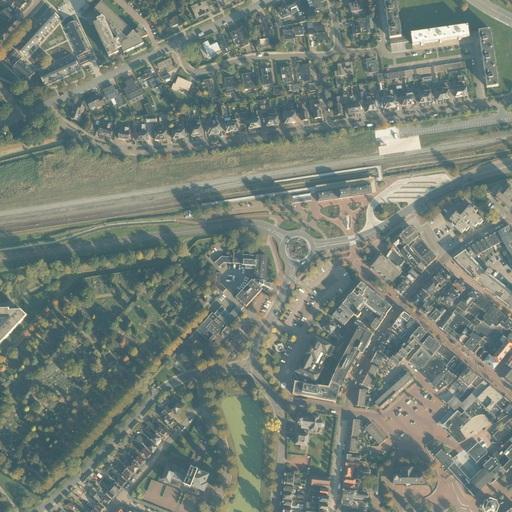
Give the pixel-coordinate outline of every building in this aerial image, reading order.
[(4,0),(11,7),(14,4),(20,10),(26,3),(22,0),(4,0)] [(209,8),(205,2),(204,0),(202,0),(200,1),(201,4),(200,4),(201,4),(202,6),(199,7),(197,4),(191,7),(194,15),(195,16),(196,19),(197,19),(197,18),(205,14),(204,11),(208,8),(208,9),(209,8)] [(307,12),(309,18),(315,16),(313,11),(322,7),(319,0),(306,0),(311,11),(307,12)] [(362,11),(360,0),(359,0),(352,0),(353,3),(348,4),(349,7),(350,7),(352,13),(359,11),(362,11)] [(387,20),(399,18),(396,0),(389,0),(384,1),(385,9),(384,9),(385,12),(386,12),(387,20)] [(0,9),(3,12),(0,15),(0,16),(3,20),(4,20),(8,23),(14,17),(6,10),(8,7),(2,1),(0,2),(0,9)] [(134,33),(133,32),(101,2),(94,10),(96,12),(90,17),(109,58),(119,53),(119,54),(123,53),(124,54),(144,44),(141,39),(147,36),(148,36),(139,28),(134,33)] [(283,7),(278,9),(283,19),(297,12),(298,13),(299,22),(299,23),(307,22),(305,11),(304,9),(299,11),(298,9),(297,6),(295,7),(294,4),(287,7),(287,8),(286,8),(286,7),(284,9),(283,7)] [(51,10),(47,15),(55,23),(60,18),(51,10)] [(178,25),(180,27),(183,26),(182,25),(187,23),(183,14),(172,19),(173,20),(169,22),(172,28),(178,25)] [(47,15),(42,20),(51,28),(55,23),(47,15)] [(271,27),(266,17),(263,19),(267,28),(258,29),(259,40),(269,39),(269,43),(270,46),(275,46),(275,43),(273,27),(271,27)] [(399,18),(387,20),(388,28),(387,28),(387,31),(388,31),(390,39),(393,39),(396,38),(399,38),(401,37),(399,18)] [(42,20),(38,25),(46,32),(51,28),(42,20)] [(356,27),(352,28),(353,35),(361,34),(360,29),(366,28),(366,20),(355,21),(356,27)] [(76,21),(66,26),(69,32),(79,27),(76,21)] [(324,26),(312,28),(312,23),(307,23),(308,28),(308,35),(317,34),(318,41),(328,40),(327,33),(325,33),(324,26)] [(38,25),(33,30),(42,37),(46,32),(38,25)] [(448,28),(450,40),(458,39),(458,40),(461,40),(461,39),(469,37),(467,26),(448,28)] [(79,27),(69,32),(71,38),(82,33),(79,27)] [(303,35),(302,27),(292,29),(292,30),(283,31),(284,41),(296,39),(295,36),(303,35)] [(249,45),(241,28),(230,34),(233,40),(237,39),(241,48),(249,45)] [(442,41),(450,40),(448,28),(429,31),(431,43),(439,42),(439,43),(442,43),(442,41)] [(33,30),(29,34),(38,42),(42,37),(33,30)] [(481,51),(493,49),(490,30),(478,32),(479,40),(478,40),(478,43),(480,43),(481,51)] [(423,44),(431,43),(429,31),(410,34),(412,46),(420,45),(420,46),(423,45),(423,44)] [(82,33),(71,38),(74,44),(84,39),(82,33)] [(29,34),(25,39),(33,47),(38,42),(29,34)] [(25,39),(20,44),(29,52),(33,47),(25,39)] [(84,39),(74,44),(77,50),(87,45),(84,39)] [(208,42),(202,44),(208,56),(209,56),(210,58),(215,56),(214,53),(222,50),(224,55),(230,52),(227,47),(224,40),(220,42),(222,45),(219,47),(217,43),(210,47),(208,42)] [(20,44),(16,49),(24,57),(29,52),(20,44)] [(87,45),(77,50),(80,56),(83,54),(86,53),(89,51),(90,51),(87,45)] [(484,69),(495,68),(493,49),(481,51),(482,58),(481,59),(481,62),(482,61),(484,69)] [(75,58),(69,60),(73,70),(79,68),(75,58)] [(371,61),(371,59),(366,60),(368,74),(378,73),(376,61),(371,62),(371,61)] [(14,68),(13,69),(18,73),(26,65),(21,60),(20,60),(20,61),(18,63),(16,66),(14,68)] [(69,60),(63,63),(67,73),(73,70),(69,60)] [(171,62),(168,63),(167,61),(158,65),(160,70),(165,67),(168,73),(175,70),(171,62)] [(63,63),(57,66),(62,76),(67,73),(63,63)] [(350,67),(346,67),(346,64),(341,65),(338,65),(339,68),(338,68),(339,72),(335,73),(336,77),(347,75),(354,74),(353,68),(350,68),(350,67)] [(26,65),(18,73),(23,77),(30,69),(26,65)] [(313,78),(311,78),(309,65),(302,66),(305,82),(309,82),(309,85),(315,84),(313,78)] [(57,66),(51,69),(56,79),(62,76),(57,66)] [(286,78),(286,83),(293,82),(291,67),(283,69),(283,70),(281,71),(282,76),(286,75),(287,78),(286,78)] [(495,68),(484,69),(485,77),(483,78),(484,80),(485,80),(486,88),(498,87),(495,68)] [(30,69),(23,77),(28,82),(35,73),(30,69)] [(51,69),(45,71),(50,81),(56,79),(51,69)] [(154,79),(150,69),(144,72),(146,75),(142,76),(144,80),(147,79),(153,90),(163,85),(159,77),(154,79)] [(273,84),(271,69),(261,70),(264,86),(273,84)] [(45,71),(39,74),(44,84),(50,81),(45,71)] [(252,80),(251,73),(242,75),(244,90),(254,88),(254,90),(258,89),(257,79),(252,80)] [(224,79),(226,94),(234,93),(232,77),(224,79)] [(174,84),(171,90),(177,92),(179,87),(188,91),(186,95),(189,96),(192,90),(189,88),(190,86),(188,85),(189,83),(178,78),(175,85),(174,84)] [(144,94),(142,88),(141,88),(139,89),(137,90),(132,80),(128,82),(129,84),(126,85),(128,88),(124,90),(129,101),(144,94)] [(210,84),(210,80),(203,81),(204,83),(202,84),(203,88),(208,87),(210,98),(215,97),(213,84),(210,84)] [(459,87),(456,88),(455,82),(450,83),(451,91),(454,91),(455,98),(461,97),(459,87)] [(459,87),(461,97),(467,96),(465,86),(462,86),(462,82),(458,83),(459,87)] [(448,92),(451,91),(450,83),(449,83),(446,84),(445,84),(445,89),(442,90),(443,100),(449,99),(448,92)] [(113,87),(104,91),(109,101),(111,100),(114,106),(118,104),(120,108),(128,105),(123,95),(123,94),(118,96),(113,87)] [(415,96),(415,91),(414,87),(411,88),(412,94),(406,95),(408,105),(414,104),(413,97),(415,96)] [(408,105),(406,95),(402,96),(401,89),(396,90),(398,99),(401,98),(402,106),(408,105)] [(395,99),(398,99),(396,90),(392,91),(393,97),(388,97),(390,108),(396,107),(395,99)] [(415,91),(415,96),(418,96),(420,104),(425,103),(424,92),(418,93),(418,91),(415,91)] [(102,97),(98,99),(96,95),(91,97),(91,99),(87,101),(90,109),(96,107),(97,109),(105,105),(102,97)] [(370,98),(372,111),(378,110),(377,102),(374,102),(373,97),(370,98)] [(221,105),(220,98),(212,99),(214,106),(221,105)] [(341,105),(340,105),(339,98),(333,98),(334,106),(335,114),(334,114),(335,117),(338,116),(342,115),(342,112),(342,108),(341,105)] [(81,113),(82,113),(84,108),(82,102),(79,103),(77,109),(74,107),(70,118),(74,119),(73,120),(78,121),(81,113)] [(320,111),(317,112),(316,107),(320,107),(319,103),(312,104),(313,112),(314,119),(321,118),(320,111)] [(144,105),(148,115),(152,113),(148,104),(144,105)] [(298,114),(296,104),(292,105),(293,112),(288,112),(290,123),(296,123),(295,115),(298,114)] [(222,125),(225,124),(226,133),(232,132),(231,121),(230,118),(225,119),(224,116),(225,116),(223,106),(219,107),(220,116),(222,125)] [(290,123),(288,112),(283,113),(282,107),(278,107),(279,109),(279,115),(280,115),(280,117),(283,117),(285,124),(290,123)] [(304,113),(304,108),(297,109),(298,114),(301,113),(302,121),(308,121),(307,112),(304,113)] [(277,115),(279,115),(279,109),(275,109),(275,115),(271,116),(272,126),(278,125),(277,115)] [(195,127),(197,137),(201,136),(200,135),(202,135),(200,124),(203,124),(202,116),(199,117),(200,120),(197,121),(198,127),(195,127)] [(209,133),(210,135),(214,134),(213,126),(209,127),(209,122),(206,122),(205,116),(202,116),(203,124),(206,123),(208,133),(209,133)] [(216,126),(213,126),(214,134),(218,134),(218,132),(220,132),(219,125),(222,125),(220,116),(216,117),(216,118),(214,119),(214,121),(215,121),(216,126)] [(189,122),(189,119),(186,120),(187,127),(190,126),(191,136),(193,136),(193,137),(197,137),(195,127),(193,128),(192,122),(189,122)] [(185,138),(184,130),(187,130),(186,121),(182,121),(183,130),(181,130),(181,125),(178,126),(179,139),(185,138)] [(105,136),(109,125),(105,124),(104,127),(102,127),(100,134),(105,136)] [(112,130),(113,127),(109,125),(105,136),(111,138),(113,130),(112,130)] [(495,198),(511,212),(511,211),(511,183),(510,181),(495,198)] [(350,188),(351,197),(372,194),(370,185),(350,188)] [(489,194),(492,196),(498,190),(495,187),(489,194)] [(337,190),(338,199),(338,200),(351,198),(351,197),(350,188),(337,190)] [(318,202),(338,199),(337,190),(316,193),(318,202)] [(311,193),(293,196),(294,203),(312,201),(311,193)] [(481,220),(476,216),(475,215),(476,213),(469,207),(460,217),(456,213),(450,220),(453,223),(451,224),(462,233),(468,226),(467,226),(470,223),(475,227),(481,220)] [(511,230),(510,227),(510,226),(500,231),(503,238),(507,244),(511,251),(511,252),(511,230)] [(414,267),(421,274),(424,271),(427,267),(420,261),(419,262),(409,250),(410,249),(409,249),(411,247),(428,266),(437,258),(420,239),(418,237),(419,237),(416,233),(411,228),(410,228),(409,228),(395,240),(392,243),(399,252),(400,251),(411,264),(415,267),(414,267)] [(502,242),(501,242),(497,233),(492,235),(497,245),(499,248),(501,247),(499,243),(502,242)] [(495,246),(497,245),(492,235),(488,237),(493,247),(495,251),(496,250),(496,249),(497,249),(495,246)] [(491,249),(490,249),(493,247),(488,237),(483,240),(491,252),(491,254),(493,252),(491,249)] [(490,253),(491,252),(483,240),(479,242),(485,251),(487,250),(489,253),(490,253)] [(487,255),(485,251),(479,242),(475,245),(480,254),(483,253),(485,256),(487,255)] [(486,263),(480,254),(475,245),(470,247),(476,256),(478,255),(480,258),(481,257),(482,258),(480,259),(484,265),(486,263)] [(486,271),(483,267),(477,257),(476,256),(470,247),(456,258),(455,261),(476,282),(483,288),(494,296),(503,303),(511,310),(511,292),(490,275),(492,272),(488,269),(486,271)] [(403,261),(400,259),(392,249),(392,248),(386,257),(387,258),(386,259),(381,255),(371,267),(370,267),(371,270),(372,270),(389,284),(391,282),(392,284),(402,272),(404,273),(406,271),(410,266),(408,263),(402,268),(401,269),(399,267),(404,261),(403,261)] [(252,280),(238,295),(236,298),(246,308),(263,289),(267,293),(269,290),(270,290),(271,289),(271,288),(270,287),(271,283),(265,283),(266,282),(266,281),(268,258),(264,257),(257,257),(255,257),(255,256),(244,255),(244,256),(243,256),(243,255),(234,254),(233,258),(222,257),(215,263),(219,268),(224,263),(242,265),(241,269),(256,270),(255,281),(254,282),(252,280)] [(446,281),(452,276),(444,268),(438,274),(445,281),(446,281)] [(408,274),(416,280),(419,276),(412,269),(410,272),(409,271),(410,271),(408,269),(406,271),(408,274)] [(408,274),(406,271),(404,273),(404,274),(406,276),(404,278),(412,284),(416,280),(408,274)] [(215,286),(223,293),(226,290),(220,284),(221,274),(216,273),(215,286)] [(442,287),(444,284),(443,283),(445,281),(438,274),(434,278),(440,283),(439,284),(441,285),(442,287)] [(405,283),(406,281),(401,277),(394,284),(395,285),(397,282),(400,284),(395,290),(401,296),(409,287),(405,283)] [(435,289),(436,289),(438,291),(440,289),(437,286),(439,284),(434,278),(429,283),(435,289)] [(462,293),(464,290),(467,288),(458,279),(453,284),(462,293)] [(392,308),(386,303),(361,283),(342,305),(357,318),(361,314),(359,313),(366,305),(382,317),(379,321),(376,319),(370,327),(376,331),(387,315),(386,315),(392,308)] [(423,290),(429,296),(432,294),(436,289),(435,289),(429,283),(428,283),(429,284),(423,290)] [(458,298),(461,294),(455,288),(451,292),(458,298)] [(429,296),(423,290),(422,290),(417,296),(423,301),(425,299),(426,298),(427,299),(429,296)] [(471,309),(475,304),(474,303),(480,297),(472,290),(462,302),(471,309)] [(457,298),(450,292),(448,295),(446,293),(445,294),(454,302),(457,298)] [(454,302),(445,294),(441,299),(443,301),(444,300),(446,302),(443,304),(448,308),(450,306),(451,306),(454,302)] [(420,311),(426,304),(426,303),(428,302),(425,299),(423,301),(417,296),(410,304),(420,311)] [(481,311),(488,303),(481,297),(468,312),(475,318),(480,311),(481,311)] [(426,303),(426,304),(420,311),(427,317),(433,310),(433,309),(435,306),(433,304),(432,305),(429,302),(428,302),(426,303)] [(457,307),(458,308),(459,309),(463,312),(462,312),(466,315),(470,309),(469,309),(461,302),(457,307)] [(480,321),(492,306),(488,303),(481,311),(480,311),(475,318),(476,319),(480,321)] [(344,326),(348,321),(353,315),(342,305),(333,316),(343,325),(344,326)] [(443,315),(446,311),(439,305),(435,309),(443,315)] [(227,326),(234,318),(222,306),(214,315),(227,326)] [(504,324),(508,319),(492,306),(480,321),(481,323),(473,333),(482,339),(484,337),(487,339),(488,339),(497,327),(501,322),(504,324)] [(435,324),(443,315),(435,309),(428,318),(435,324)] [(457,312),(455,311),(452,314),(455,316),(452,321),(444,331),(456,341),(470,323),(460,315),(462,312),(463,312),(459,309),(457,312)] [(9,310),(0,310),(0,345),(27,317),(21,311),(9,312),(9,310)] [(407,323),(408,321),(411,318),(404,312),(395,323),(392,327),(396,330),(398,328),(405,322),(407,323)] [(228,327),(227,326),(214,315),(212,313),(208,318),(196,331),(187,342),(192,346),(197,341),(204,348),(205,348),(210,342),(211,343),(215,338),(214,338),(219,333),(222,334),(223,331),(225,329),(228,327)] [(455,316),(452,314),(451,313),(448,316),(440,326),(440,329),(444,331),(452,320),(452,321),(455,316)] [(409,332),(412,335),(420,327),(411,318),(407,323),(405,322),(398,328),(396,330),(392,327),(390,331),(398,337),(400,340),(409,332)] [(481,323),(480,321),(476,319),(475,321),(473,320),(470,323),(456,341),(463,346),(470,337),(473,333),(481,323)] [(503,336),(509,329),(511,325),(511,321),(508,319),(504,324),(501,322),(497,327),(499,329),(491,339),(497,344),(499,342),(502,338),(503,336)] [(344,326),(343,325),(339,329),(336,327),(335,326),(334,324),(333,324),(329,321),(326,325),(325,324),(325,325),(323,327),(323,329),(324,329),(324,330),(325,329),(330,334),(332,332),(333,333),(337,337),(339,335),(343,339),(349,330),(347,329),(344,326)] [(320,385),(315,383),(323,368),(327,370),(333,359),(329,357),(331,354),(337,357),(339,354),(333,351),(334,348),(330,346),(316,338),(313,345),(310,343),(304,355),(306,357),(302,366),(299,364),(295,372),(299,374),(298,376),(299,380),(298,383),(295,382),(293,395),(336,403),(337,395),(340,395),(347,377),(347,376),(349,372),(350,372),(353,366),(357,360),(360,353),(363,354),(373,335),(359,327),(359,328),(355,326),(339,350),(345,353),(335,372),(328,388),(320,387),(320,385)] [(397,367),(400,363),(415,347),(427,333),(420,327),(412,335),(410,338),(405,344),(400,349),(398,351),(397,352),(390,360),(397,367)] [(393,345),(398,337),(390,331),(385,339),(393,345)] [(474,350),(479,343),(482,339),(473,333),(470,337),(471,338),(464,347),(472,353),(474,350)] [(327,338),(334,344),(338,340),(334,337),(333,338),(329,335),(327,338)] [(437,343),(430,337),(425,343),(424,342),(422,345),(422,346),(408,362),(419,371),(421,368),(422,369),(428,363),(441,346),(437,343)] [(487,339),(484,337),(482,339),(479,343),(472,353),(476,356),(489,340),(488,339),(487,339)] [(483,361),(493,370),(498,363),(503,357),(508,351),(511,346),(511,343),(503,337),(499,342),(483,361)] [(385,339),(382,343),(390,349),(391,348),(393,345),(385,339)] [(193,357),(189,347),(190,346),(186,343),(183,346),(171,359),(175,364),(178,361),(175,358),(182,351),(183,352),(186,348),(188,353),(181,356),(183,362),(184,362),(185,362),(186,362),(186,361),(191,359),(191,360),(192,360),(191,358),(193,357)] [(392,353),(393,350),(390,349),(382,343),(377,352),(384,356),(386,352),(384,351),(386,348),(387,349),(387,350),(392,353)] [(482,361),(489,352),(491,350),(486,345),(483,347),(483,348),(476,356),(482,361)] [(431,384),(434,380),(442,371),(446,367),(454,357),(441,346),(428,363),(422,369),(419,373),(431,384)] [(114,358),(115,358),(109,353),(105,356),(108,362),(109,362),(113,359),(114,358)] [(383,357),(376,353),(373,358),(381,363),(382,363),(383,362),(382,362),(383,360),(386,362),(387,359),(383,357)] [(450,369),(457,360),(454,357),(446,367),(442,371),(434,380),(431,384),(435,387),(445,375),(450,369)] [(379,367),(381,363),(373,358),(371,363),(379,367)] [(446,388),(446,387),(457,378),(465,368),(465,366),(457,360),(450,369),(445,375),(435,387),(440,391),(443,388),(446,387),(446,388)] [(511,386),(511,385),(511,361),(508,367),(510,368),(502,378),(511,386)] [(375,374),(378,369),(370,365),(367,370),(375,374)] [(461,395),(468,388),(478,377),(468,369),(453,385),(461,393),(460,394),(461,395)] [(373,379),(375,374),(367,370),(365,374),(373,379)] [(370,383),(373,379),(365,374),(362,379),(370,383)] [(409,384),(413,381),(407,374),(403,378),(409,384)] [(458,399),(462,404),(468,398),(471,394),(473,392),(476,389),(483,381),(478,377),(468,388),(461,395),(458,399)] [(405,388),(409,384),(403,378),(399,381),(405,388)] [(368,388),(370,383),(362,379),(360,384),(359,387),(360,388),(362,385),(368,388)] [(401,392),(405,388),(399,381),(395,385),(401,392)] [(454,396),(446,404),(454,412),(459,407),(464,412),(473,403),(484,392),(487,389),(489,387),(489,386),(484,382),(483,381),(476,389),(473,392),(471,394),(468,398),(462,404),(458,399),(457,400),(454,396)] [(397,395),(401,392),(395,385),(391,389),(397,395)] [(366,397),(366,391),(359,390),(360,388),(359,387),(357,390),(357,395),(366,397)] [(459,412),(457,411),(454,415),(450,411),(437,424),(459,445),(472,437),(471,437),(477,433),(477,432),(482,430),(482,429),(488,426),(487,425),(492,423),(502,413),(501,413),(503,410),(510,404),(503,398),(502,398),(495,392),(496,392),(489,387),(487,389),(484,392),(473,403),(464,412),(463,413),(460,411),(459,412)] [(393,399),(397,395),(391,389),(387,392),(393,399)] [(389,402),(393,399),(387,392),(383,396),(389,402)] [(385,406),(389,402),(383,396),(379,399),(385,406)] [(165,408),(171,413),(172,411),(176,415),(177,414),(178,413),(179,413),(179,412),(180,413),(179,412),(180,412),(181,410),(181,409),(177,405),(179,403),(180,403),(174,398),(169,403),(173,407),(171,409),(167,406),(165,408)] [(379,399),(377,402),(375,400),(372,403),(374,405),(376,404),(381,410),(385,406),(379,399)] [(509,415),(511,412),(511,405),(510,404),(503,411),(503,410),(501,413),(502,413),(497,419),(492,423),(494,424),(498,422),(499,421),(509,415)] [(172,418),(169,415),(171,413),(165,408),(161,413),(162,414),(160,416),(166,421),(165,422),(168,424),(169,424),(170,425),(172,425),(173,423),(173,421),(171,419),(172,418)] [(297,424),(299,424),(299,425),(299,426),(300,426),(301,426),(301,425),(302,425),(301,429),(301,435),(297,434),(296,441),(295,442),(295,444),(296,444),(296,445),(301,446),(301,450),(305,450),(306,447),(307,447),(308,433),(308,430),(311,430),(311,431),(316,431),(316,433),(317,434),(321,434),(322,428),(323,428),(323,429),(325,427),(325,424),(324,422),(322,421),(322,419),(319,419),(319,417),(312,417),(312,418),(303,416),(303,417),(300,417),(299,420),(298,420),(297,424)] [(511,438),(511,418),(492,437),(503,447),(511,438)] [(156,422),(153,425),(149,421),(146,424),(148,426),(151,428),(156,432),(158,430),(160,432),(160,433),(163,436),(164,436),(168,432),(167,432),(168,431),(165,427),(164,428),(161,426),(160,427),(156,422)] [(369,433),(376,428),(372,423),(365,429),(369,433)] [(148,426),(145,430),(147,432),(148,430),(154,436),(150,440),(157,446),(162,441),(160,440),(162,439),(156,434),(157,433),(156,432),(151,428),(148,426)] [(371,439),(373,438),(379,432),(376,428),(369,433),(371,436),(369,438),(371,439),(371,438),(371,439)] [(376,442),(383,436),(379,432),(373,438),(371,439),(372,440),(373,439),(376,442)] [(137,439),(146,447),(148,449),(149,449),(153,453),(155,450),(156,450),(157,448),(151,443),(149,445),(139,436),(137,439)] [(380,446),(387,440),(383,436),(376,442),(380,446)] [(511,438),(503,447),(499,450),(493,456),(495,459),(505,472),(506,473),(511,467),(511,438)] [(145,448),(146,447),(137,439),(134,441),(144,450),(141,453),(147,459),(148,458),(151,456),(150,455),(151,454),(147,451),(145,448)] [(471,481),(454,463),(448,469),(473,498),(487,485),(488,487),(491,484),(492,484),(505,472),(495,459),(494,460),(484,450),(477,442),(466,453),(477,463),(478,461),(484,468),(479,473),(471,481)] [(445,466),(448,469),(454,463),(450,459),(452,458),(446,451),(444,453),(442,450),(436,455),(441,461),(441,462),(442,463),(443,463),(445,465),(445,466)] [(137,470),(138,470),(137,470),(139,468),(137,466),(138,465),(134,461),(135,460),(125,452),(122,455),(132,463),(127,468),(134,474),(134,473),(135,473),(136,472),(136,471),(137,470)] [(137,458),(131,453),(130,452),(128,454),(130,455),(141,466),(141,465),(143,464),(144,464),(145,462),(145,461),(146,461),(145,461),(139,455),(137,458)] [(128,481),(128,480),(130,479),(130,478),(131,477),(130,476),(132,475),(128,471),(126,469),(127,468),(124,465),(120,461),(117,464),(124,470),(121,475),(127,481),(128,481)] [(191,486),(199,489),(204,491),(207,484),(205,483),(208,475),(197,471),(198,470),(191,467),(189,472),(173,466),(173,465),(168,463),(166,468),(167,468),(162,480),(169,483),(171,478),(184,484),(184,485),(190,487),(191,486)] [(346,467),(344,477),(356,479),(356,471),(354,471),(354,468),(346,467)] [(403,474),(393,474),(393,484),(406,484),(406,485),(407,486),(409,486),(410,485),(410,484),(423,484),(423,483),(426,483),(427,485),(430,486),(432,485),(433,482),(432,480),(429,479),(427,480),(423,478),(423,474),(413,474),(413,468),(409,468),(409,467),(406,467),(406,468),(403,468),(403,474)] [(118,480),(115,477),(116,476),(109,471),(107,474),(122,487),(122,488),(123,488),(123,487),(124,485),(125,485),(126,484),(126,483),(127,483),(127,482),(126,482),(120,477),(118,480)] [(104,478),(100,474),(98,477),(102,480),(101,480),(106,484),(105,484),(107,486),(108,485),(117,494),(121,489),(121,488),(121,489),(115,483),(113,485),(104,477),(104,478)] [(329,488),(330,478),(312,476),(311,486),(329,488)] [(107,486),(105,484),(106,484),(101,480),(99,483),(104,488),(105,487),(109,490),(106,493),(113,498),(112,498),(113,499),(117,494),(108,485),(107,486)] [(370,499),(370,489),(370,487),(363,486),(363,491),(357,491),(357,492),(343,490),(342,496),(363,498),(370,499)] [(317,488),(316,491),(316,492),(320,492),(320,496),(328,497),(328,496),(329,496),(329,493),(328,492),(329,490),(317,488)] [(102,499),(100,497),(97,494),(92,489),(88,493),(91,495),(91,494),(100,502),(101,500),(107,505),(109,503),(110,503),(111,501),(111,500),(105,495),(102,499)] [(98,504),(95,508),(99,511),(102,511),(103,511),(103,510),(105,508),(99,503),(100,502),(91,494),(91,495),(89,497),(98,504)] [(313,498),(312,503),(318,504),(318,503),(322,504),(328,504),(329,497),(328,497),(320,496),(313,495),(313,498)] [(296,506),(291,506),(292,504),(292,503),(293,503),(293,502),(292,502),(292,501),(283,500),(283,506),(291,507),(291,508),(296,509),(302,509),(303,509),(303,505),(298,505),(298,506),(296,506)] [(358,511),(359,508),(357,507),(357,505),(353,505),(353,501),(342,500),(341,506),(351,507),(350,510),(358,511)] [(318,504),(312,503),(308,503),(307,502),(306,509),(307,510),(310,510),(311,507),(319,508),(319,511),(327,511),(328,505),(322,505),(322,504),(318,503),(318,504)] [(485,511),(494,511),(496,509),(494,505),(490,503),(486,505),(484,510),(485,511)]
